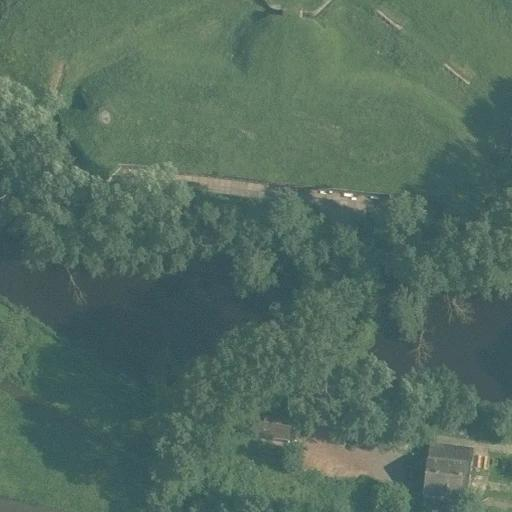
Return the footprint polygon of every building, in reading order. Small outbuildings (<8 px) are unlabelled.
[(413,23),(388,4),(387,6),(379,15),(378,17),(375,21),(400,40),(403,36),(404,35),(410,27),(413,23)] [(72,122),(70,125),(70,128),(71,131),(72,132),(72,133),(71,137),(70,138),(79,149),(74,172),(73,176),(87,183),(109,178),(120,164),(265,182),(444,202),(447,218),(466,227),(481,226),(486,220),(486,196),(483,171),(479,156),(483,156),(496,142),(485,128),(456,103),(417,79),(400,74),(379,70),(342,68),(342,45),(342,34),(340,29),(335,24),(330,22),(327,23),(323,27),(316,20),(313,18),(300,16),(301,11),(282,9),(281,15),(271,13),(270,13),(269,13),(252,13),(245,14),(241,18),(239,21),(232,51),(231,53),(229,53),(226,53),(182,47),(158,46),(141,48),(129,51),(114,57),(81,74),(78,77),(77,81),(78,84),(87,105),(87,110),(83,115),(78,119),(72,122)] [(44,52),(35,82),(51,87),(56,88),(65,58),(60,56),(44,52)] [(484,71),(459,52),(449,65),(447,67),(446,69),(471,88),(472,86),(474,84),(484,71)] [(65,112),(51,87),(47,86),(64,116),(65,112)] [(70,177),(72,177),(71,177),(70,176),(70,175),(71,174),(78,154),(72,148),(66,168),(66,170),(66,172),(66,174),(67,175),(68,176),(70,177)] [(511,155),(510,156),(497,166),(498,171),(511,158),(511,155)] [(465,502),(469,466),(470,466),(471,449),(428,444),(425,461),(427,462),(423,497),(465,502)]
